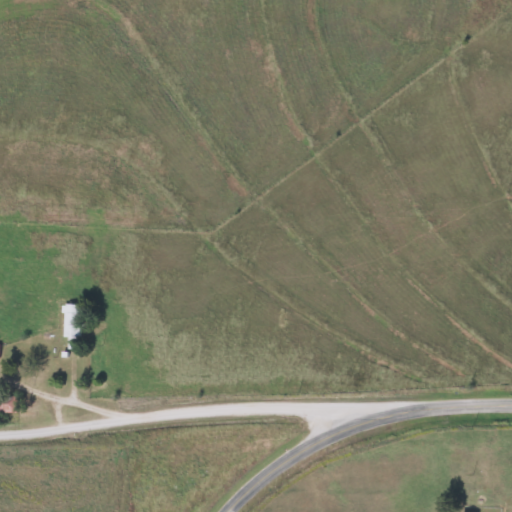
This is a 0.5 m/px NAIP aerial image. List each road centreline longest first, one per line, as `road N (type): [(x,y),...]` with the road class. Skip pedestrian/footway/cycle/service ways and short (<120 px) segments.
road 1 (residential): [(0,433),(184,413),(368,414)]
road 2 (secondary): [(232,511),(294,457),(368,414),(511,406)]
